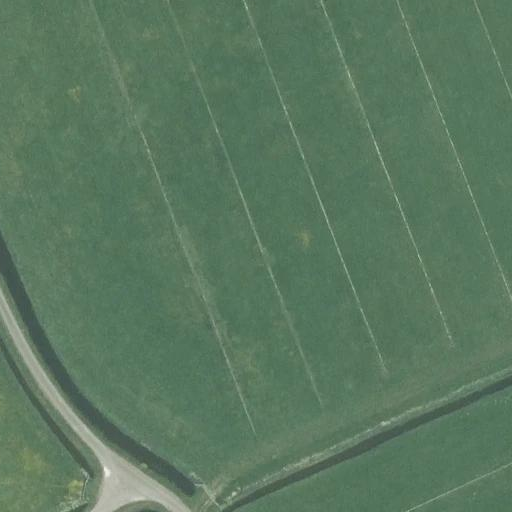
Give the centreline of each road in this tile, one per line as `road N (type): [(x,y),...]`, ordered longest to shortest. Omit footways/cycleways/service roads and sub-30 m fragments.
road 1 (track): [(511,347),(232,470),(201,511)]
road 2 (unclassified): [(140,489),(53,394),(0,301)]
